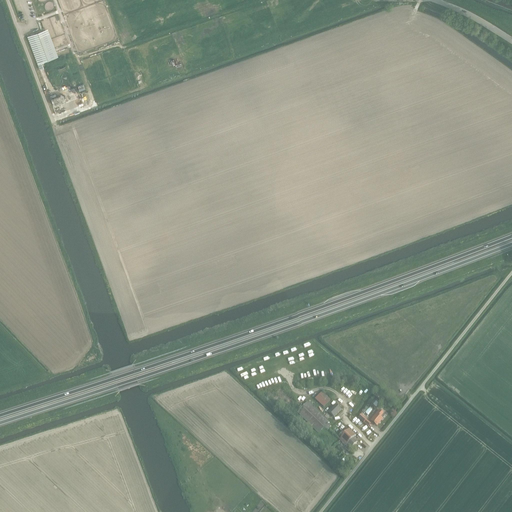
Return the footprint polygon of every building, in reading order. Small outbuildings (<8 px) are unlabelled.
[(65,100),(54,104),(59,116),(70,113),(65,100)] [(322,391),(314,399),(323,407),(331,400),(322,391)] [(330,427),(327,424),(329,422),(308,402),(297,413),(319,433),(324,427),(327,430),(330,427)] [(334,417),(341,410),(336,405),(329,412),(334,417)] [(383,413),(379,410),(374,416),(375,417),(371,421),(377,426),(382,419),(380,417),(383,413)] [(356,436),(349,430),(343,436),(344,437),(340,440),(347,447),(345,449),(348,452),(357,443),(353,439),(356,436)]
